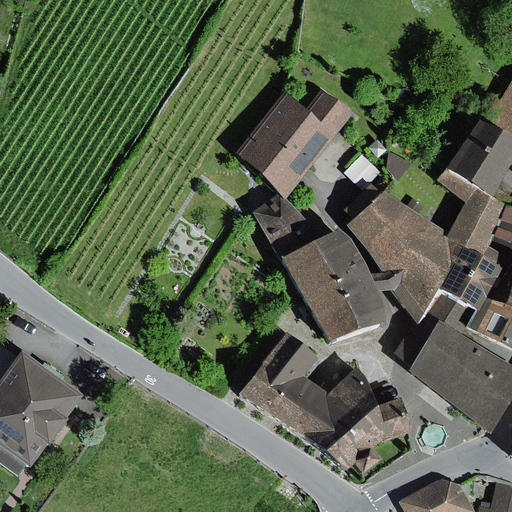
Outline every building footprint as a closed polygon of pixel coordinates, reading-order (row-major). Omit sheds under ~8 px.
[(511,83),(481,126),(489,132),(511,147),(511,83)] [(284,97),(235,161),(281,201),(351,117),(318,89),(298,113),(284,97)] [(481,126),(477,124),(434,184),(463,208),(473,193),(487,202),(508,168),(511,172),(511,147),(489,132),(481,126)] [(387,154),(385,171),(397,183),(412,165),(387,154)] [(367,187),(340,212),(352,225),(379,199),(367,187)] [(488,245),(505,253),(511,238),(511,212),(487,202),(473,193),(463,208),(445,236),(463,249),(481,261),(488,245)] [(445,236),(381,197),(379,199),(352,225),(345,231),(381,281),(414,328),(436,294),(463,249),(445,236)] [(281,201),(251,217),(278,264),(320,244),(281,201)] [(320,244),(278,264),(326,349),(384,331),(370,287),(346,245),(333,235),(320,244)] [(463,249),(436,294),(473,315),(481,302),(495,271),(481,261),(463,249)] [(511,282),(500,310),(481,302),(473,315),(463,331),(511,355),(511,282)] [(473,315),(436,294),(414,328),(392,359),(407,374),(435,326),(459,340),(463,331),(473,315)] [(511,373),(459,340),(435,326),(407,374),(404,380),(485,439),(511,397),(511,373)] [(314,364),(283,338),(234,399),(346,476),(351,469),(362,481),(364,478),(379,466),(370,449),(409,436),(391,398),(369,405),(363,385),(354,373),(326,397),(300,381),(314,364)] [(0,382),(17,359),(0,347),(0,382)] [(76,401),(17,359),(0,382),(0,469),(13,479),(21,469),(27,473),(41,453),(43,455),(63,427),(60,423),(76,401)] [(213,365),(205,380),(221,389),(229,374),(213,365)] [(400,511),(470,511),(453,476),(397,504),(400,511)] [(506,511),(511,488),(495,484),(490,507),(477,504),(475,511),(506,511)]
